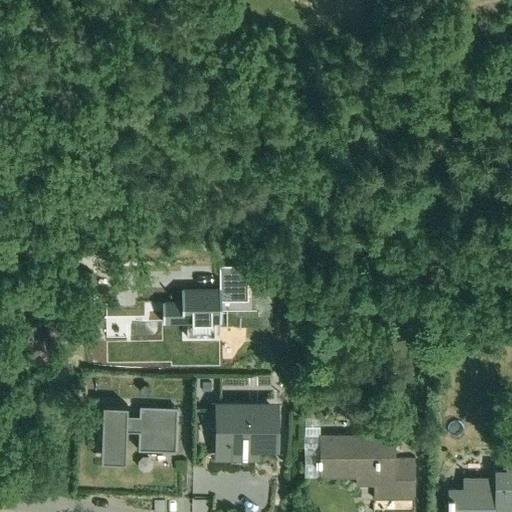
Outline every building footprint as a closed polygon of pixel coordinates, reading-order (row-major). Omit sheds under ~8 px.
[(177,264),(177,277),(159,277),(159,298),(182,297),(182,316),(211,316),(211,297),(216,297),(216,264),(177,264)] [(271,385),(209,385),(209,439),(251,439),(251,433),(271,433),(271,385)] [(171,389),(135,388),(135,398),(121,398),(121,388),(96,387),(94,443),(119,444),(120,418),(135,419),(134,431),(169,432),(171,389)] [(410,442),(388,442),(388,416),(313,416),(313,462),(366,462),(366,497),(410,497),(410,442)] [(444,488),(444,511),(502,511),(502,493),(511,493),(511,445),(502,445),(502,453),(489,453),(489,462),(458,461),(458,468),(442,468),(442,483),(449,483),(448,488),(444,488)]
